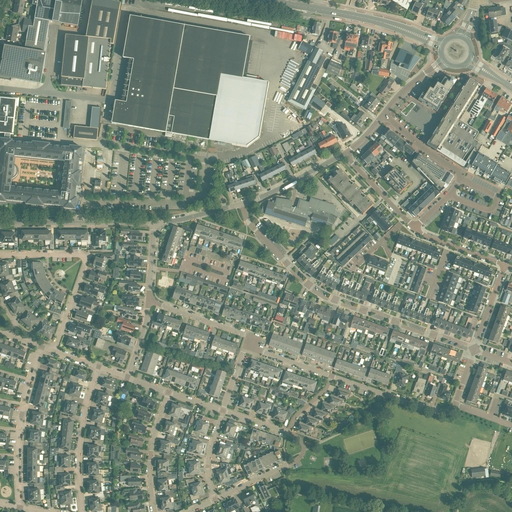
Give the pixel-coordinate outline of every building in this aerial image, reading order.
[(14,12),(23,14),(25,2),(16,0),(14,12)] [(82,0),(33,0),(32,5),(37,6),(34,21),(49,23),(49,21),(78,26),(82,0)] [(121,3),(103,0),(92,0),(86,35),(87,35),(114,39),(121,3)] [(416,2),(411,11),(418,14),(420,10),(421,9),(424,10),(427,4),(428,0),(424,0),(424,2),(422,1),(420,4),(416,2)] [(447,10),(446,11),(448,12),(441,20),(447,25),(457,13),(454,10),(457,6),(453,2),(451,4),(446,0),(445,0),(444,7),(447,10)] [(425,17),(430,19),(434,9),(431,8),(432,6),(427,4),(424,10),(427,11),(425,17)] [(434,9),(430,19),(436,21),(438,15),(439,15),(442,16),(443,10),(440,8),(439,8),(439,7),(438,5),(437,5),(436,4),(435,9),(434,9)] [(500,7),(488,8),(489,17),(501,16),(500,7)] [(244,79),(252,38),(131,16),(123,58),(129,59),(121,102),(116,101),(111,124),(248,147),(260,138),(270,83),(244,79)] [(19,18),(18,27),(18,31),(19,31),(20,32),(28,33),(32,34),(34,21),(27,20),(24,19),(19,18)] [(491,35),(497,34),(496,32),(497,32),(497,28),(500,28),(500,25),(496,25),(496,20),(488,21),(490,33),(491,33),(491,35)] [(0,78),(8,80),(9,79),(40,84),(45,53),(44,53),(49,23),(34,21),(32,34),(28,33),(26,44),(25,48),(25,49),(1,45),(0,51),(0,54),(0,78)] [(310,27),(309,33),(312,33),(312,34),(318,35),(319,33),(320,24),(313,23),(313,27),(310,27)] [(9,28),(6,41),(16,42),(17,31),(18,30),(18,31),(18,27),(15,26),(15,25),(11,26),(11,29),(9,28)] [(511,30),(505,28),(501,37),(508,40),(506,43),(510,45),(511,42),(511,40),(511,30)] [(329,32),(327,42),(333,43),(336,44),(337,38),(338,33),(337,33),(337,32),(335,32),(334,32),(333,32),(331,31),(330,32),(329,32)] [(114,39),(87,35),(86,37),(66,35),(62,72),(59,72),(58,79),(62,80),(61,85),(62,85),(70,86),(74,86),(74,87),(74,86),(106,90),(110,44),(113,45),(114,39)] [(345,42),(344,50),(349,51),(350,51),(352,36),(347,35),(345,42)] [(351,43),(350,51),(353,52),(354,48),(356,48),(357,44),(358,37),(352,36),(352,40),(351,43)] [(365,38),(362,38),(361,45),(367,46),(366,49),(370,50),(372,39),(365,38)] [(384,42),(383,41),(382,41),(381,41),(379,41),(379,43),(378,43),(377,51),(377,52),(383,53),(383,52),(383,50),(385,42),(384,42)] [(314,48),(302,42),(298,49),(310,55),(314,48)] [(383,53),(382,59),(385,60),(386,54),(390,54),(391,51),(391,50),(392,50),(392,48),(393,43),(392,43),(385,42),(383,50),(383,52),(383,53)] [(501,48),(496,57),(502,61),(506,55),(509,50),(507,49),(509,45),(504,43),(502,46),(501,47),(501,48)] [(323,52),(314,48),(287,102),(305,111),(313,94),(311,93),(312,91),(310,90),(321,67),(320,67),(325,58),(321,56),(323,52)] [(400,50),(395,61),(400,63),(398,67),(410,72),(420,59),(400,50)] [(369,51),(367,60),(366,60),(365,69),(366,69),(366,70),(371,71),(375,52),(369,51)] [(331,61),(326,71),(338,76),(342,66),(331,61)] [(422,93),(418,100),(422,103),(426,106),(428,107),(433,110),(437,112),(441,105),(442,103),(446,97),(453,85),(453,86),(456,81),(452,78),(450,81),(445,78),(443,80),(441,83),(440,85),(437,83),(436,85),(434,88),(433,90),(430,88),(429,89),(426,94),(426,95),(425,95),(422,93)] [(463,168),(468,171),(483,145),(474,139),(479,132),(460,120),(482,85),(471,78),(468,79),(443,119),(440,123),(437,128),(432,135),(432,136),(429,141),(426,145),(436,151),(437,151),(463,167),(463,168)] [(378,91),(384,96),(390,87),(389,86),(391,83),(385,79),(382,83),(383,84),(378,91)] [(318,97),(322,90),(319,88),(314,95),(318,97)] [(469,112),(470,112),(476,116),(485,103),(492,91),(486,88),(481,95),(478,100),(476,100),(469,112)] [(497,95),(492,91),(485,103),(489,105),(488,107),(489,108),(497,95)] [(371,93),(368,97),(370,98),(368,101),(375,107),(379,102),(374,99),(376,96),(371,93)] [(0,133),(5,134),(4,137),(4,140),(10,140),(10,137),(11,134),(13,135),(13,134),(12,134),(14,120),(16,120),(17,113),(15,113),(15,105),(18,106),(19,98),(0,96),(0,103),(0,104),(0,133)] [(497,105),(494,110),(498,112),(499,111),(498,110),(503,102),(503,103),(505,100),(504,99),(504,98),(501,96),(501,97),(496,104),(497,105)] [(315,97),(310,103),(320,111),(325,105),(315,97)] [(371,112),(375,107),(368,101),(366,100),(362,105),(371,112)] [(498,110),(499,111),(504,113),(505,111),(506,112),(511,103),(505,100),(503,103),(503,102),(498,110)] [(356,112),(357,112),(358,113),(356,116),(363,122),(367,117),(358,110),(356,112)] [(342,112),(340,115),(348,121),(350,119),(359,127),(359,126),(360,127),(362,125),(361,124),(363,122),(356,116),(354,114),(350,119),(342,112)] [(506,119),(495,138),(495,139),(508,146),(509,144),(511,140),(511,138),(511,116),(509,115),(506,119)] [(506,119),(501,116),(491,135),(495,138),(506,119)] [(487,120),(482,130),(487,133),(492,123),(487,120)] [(330,123),(328,125),(334,130),(336,133),(338,132),(343,139),(346,138),(347,137),(350,135),(345,125),(341,127),(339,128),(337,125),(337,124),(333,126),(330,123)] [(97,141),(98,129),(75,127),(74,139),(97,141)] [(307,133),(310,137),(314,135),(310,127),(306,129),(307,133)] [(307,133),(306,129),(305,128),(304,129),(301,130),(297,133),(299,136),(300,137),(307,133)] [(386,139),(392,132),(387,128),(381,135),(386,139)] [(321,132),(323,136),(329,146),(332,145),(332,144),(337,142),(334,135),(330,138),(327,133),(326,134),(324,131),(321,132)] [(323,136),(321,132),(319,133),(323,141),(318,144),(321,150),(326,147),(327,148),(329,146),(323,136)] [(386,139),(384,141),(388,144),(390,142),(396,135),(392,132),(386,139)] [(390,142),(394,146),(400,139),(396,135),(390,142)] [(43,207),(43,205),(64,207),(63,209),(75,210),(76,198),(75,198),(75,194),(76,187),(78,187),(79,172),(77,171),(79,160),(81,160),(82,148),(70,147),(70,149),(66,149),(50,147),(50,145),(33,143),(32,145),(12,143),(12,141),(10,140),(4,140),(0,139),(0,142),(0,151),(1,151),(0,160),(0,202),(5,203),(6,201),(26,203),(26,205),(43,207)] [(400,139),(394,146),(398,149),(404,142),(400,139)] [(405,150),(408,146),(404,142),(398,149),(402,153),(405,150)] [(309,146),(305,148),(307,151),(310,157),(316,153),(313,148),(311,143),(308,144),(309,146)] [(373,147),(379,153),(383,149),(382,148),(380,146),(377,144),(377,143),(373,147)] [(288,145),(283,147),(286,153),(289,151),(293,159),(289,161),(292,166),(298,163),(295,157),(291,150),(288,145)] [(408,146),(405,150),(411,156),(415,152),(408,146)] [(274,147),(269,149),(272,157),(278,154),(277,154),(274,147)] [(369,150),(375,157),(379,153),(373,147),(369,150)] [(305,148),(299,151),(301,154),(304,160),(310,157),(307,151),(305,148)] [(369,150),(365,154),(371,161),(375,157),(369,150)] [(478,153),(471,167),(484,174),(486,176),(487,176),(490,177),(491,175),(496,166),(497,165),(497,164),(489,159),(489,158),(484,156),(478,153)] [(304,160),(301,154),(295,157),(298,163),(304,160)] [(367,165),(371,161),(365,154),(361,158),(363,160),(362,161),(364,163),(365,163),(367,165)] [(437,190),(440,193),(448,186),(454,177),(446,172),(442,169),(436,166),(436,165),(427,160),(421,156),(417,154),(412,163),(435,187),(435,188),(437,190)] [(256,155),(248,159),(253,168),(261,164),(256,155)] [(247,169),(251,167),(247,159),(241,162),(243,167),(245,166),(247,169)] [(281,165),(277,166),(280,172),(286,169),(284,163),(281,159),(278,160),(281,165)] [(262,165),(259,166),(263,174),(259,176),(262,181),(268,178),(265,172),(262,165)] [(274,175),(280,172),(277,166),(271,169),(274,175)] [(496,166),(490,177),(494,180),(494,179),(502,183),(505,185),(511,174),(508,172),(496,166)] [(383,177),(384,177),(386,180),(386,179),(389,182),(389,183),(392,186),(394,184),(395,185),(393,187),(399,194),(410,184),(406,180),(404,181),(402,179),(406,176),(402,172),(399,175),(396,173),(398,172),(394,168),(383,177)] [(269,171),(265,172),(268,178),(274,175),(271,169),(269,171)] [(332,185),(337,191),(338,191),(339,193),(342,197),(343,196),(345,198),(344,199),(352,206),(355,203),(359,208),(358,209),(360,211),(359,212),(363,215),(373,205),(370,201),(369,202),(368,201),(369,200),(365,196),(365,197),(363,195),(361,197),(360,195),(362,193),(358,189),(358,190),(356,188),(357,188),(353,184),(351,182),(349,184),(347,182),(349,180),(344,174),(343,174),(342,173),(343,173),(339,169),(335,173),(336,173),(331,177),(327,181),(331,184),(332,185)] [(226,175),(227,179),(228,178),(231,185),(228,186),(230,193),(236,190),(234,184),(232,176),(231,174),(226,175)] [(246,177),(247,180),(249,186),(250,187),(253,186),(252,185),(255,184),(255,183),(257,182),(255,177),(253,178),(253,175),(246,177)] [(247,180),(241,182),(243,188),(249,186),(247,180)] [(241,182),(234,184),(236,190),(243,188),(241,182)] [(435,198),(439,194),(432,187),(428,191),(435,198)] [(431,202),(435,198),(428,191),(424,194),(431,202)] [(420,198),(427,205),(431,202),(424,194),(420,198)] [(420,198),(417,202),(424,209),(427,205),(420,198)] [(268,202),(266,208),(262,207),(260,212),(264,213),(264,214),(305,227),(306,224),(310,225),(311,221),(325,226),(326,222),(333,226),(340,213),(334,210),(335,207),(328,205),(329,203),(325,202),(324,204),(311,199),(310,199),(309,204),(300,201),(297,208),(294,207),(293,210),(290,209),(291,201),(290,201),(277,199),(276,199),(275,202),(272,201),(271,203),(268,202)] [(424,209),(417,202),(412,206),(419,213),(424,209)] [(416,216),(419,213),(412,206),(409,209),(408,209),(409,210),(408,211),(411,213),(415,217),(416,217),(416,216)] [(450,208),(448,214),(457,218),(457,217),(459,218),(465,220),(466,217),(460,215),(461,212),(459,212),(450,208)] [(377,210),(369,218),(373,222),(374,220),(381,214),(377,210)] [(374,220),(373,222),(376,226),(377,225),(378,224),(385,218),(381,213),(381,214),(374,220)] [(448,214),(446,220),(455,223),(457,224),(459,218),(457,217),(457,218),(448,214)] [(431,216),(429,222),(440,226),(442,221),(431,216)] [(378,224),(377,225),(381,229),(382,228),(389,222),(385,218),(378,224)] [(444,224),(444,225),(453,228),(455,223),(446,220),(444,224)] [(389,222),(382,228),(386,232),(392,226),(389,222)] [(444,224),(442,230),(445,231),(445,232),(448,233),(448,232),(451,234),(453,228),(444,225),(444,224)] [(197,225),(194,234),(200,236),(203,227),(197,225)] [(185,231),(191,233),(192,230),(182,226),(181,229),(173,227),(171,233),(180,236),(183,237),(184,234),(181,233),(182,230),(185,231)] [(203,227),(200,236),(199,239),(205,241),(209,229),(203,227)] [(214,231),(209,229),(205,241),(210,243),(214,231)] [(466,229),(463,238),(468,240),(472,231),(466,229)] [(18,245),(19,245),(22,245),(22,241),(27,241),(27,232),(26,232),(26,231),(22,231),(22,232),(21,232),(21,238),(18,238),(18,245)] [(53,250),(53,238),(50,238),(50,232),(50,231),(45,231),(45,232),(44,232),(44,241),(44,243),(50,243),(50,250),(53,250)] [(55,245),(58,245),(58,242),(64,242),(64,241),(64,232),(63,232),(63,231),(59,231),(59,232),(58,232),(58,238),(55,238),(55,245)] [(82,232),(81,232),(81,242),(87,242),(87,245),(90,245),(90,238),(87,238),(87,232),(86,232),(86,231),(82,231),(82,232)] [(214,231),(210,243),(213,243),(214,240),(217,241),(220,233),(214,231)] [(468,240),(473,242),(477,233),(472,231),(468,240)] [(93,237),(93,247),(98,247),(98,241),(99,241),(99,242),(105,242),(105,237),(104,237),(104,232),(96,232),(96,237),(93,237)] [(364,232),(360,236),(367,244),(372,239),(364,232)] [(17,248),(17,240),(14,240),(14,234),(13,234),(13,233),(9,233),(9,234),(8,234),(8,244),(14,244),(14,248),(17,248)] [(171,233),(169,238),(178,241),(180,236),(171,233)] [(217,241),(216,244),(219,245),(220,242),(223,243),(226,235),(220,233),(217,241)] [(477,233),(473,242),(478,244),(482,235),(477,233)] [(223,243),(222,246),(225,247),(226,244),(229,245),(231,237),(226,235),(223,243)] [(482,235),(478,244),(483,245),(487,237),(486,237),(482,235)] [(483,245),(483,246),(486,247),(486,246),(489,247),(493,237),(487,235),(486,237),(487,237),(483,245)] [(360,236),(355,240),(362,248),(363,248),(367,244),(360,236)] [(399,236),(396,244),(402,246),(405,238),(399,236)] [(229,245),(227,248),(233,250),(237,238),(231,237),(229,245)] [(166,243),(176,247),(179,248),(181,242),(178,241),(169,238),(168,241),(167,240),(166,243)] [(243,240),(237,238),(233,250),(236,251),(237,248),(240,249),(243,240)] [(405,238),(402,246),(407,248),(410,240),(405,238)] [(410,240),(407,248),(412,250),(415,242),(415,241),(410,239),(410,240)] [(355,240),(350,245),(358,253),(362,248),(355,240)] [(494,240),(491,248),(496,250),(499,242),(494,240)] [(415,242),(412,250),(417,252),(420,243),(415,242)] [(127,243),(126,243),(122,243),(121,248),(130,248),(129,253),(140,254),(140,253),(141,252),(141,250),(140,249),(140,248),(136,247),(137,244),(134,244),(127,243)] [(165,249),(174,253),(176,247),(166,243),(166,244),(167,244),(165,249)] [(420,243),(417,252),(422,253),(425,245),(420,243)] [(504,244),(502,252),(506,254),(507,254),(510,246),(504,244)] [(296,261),(302,266),(308,259),(317,251),(311,245),(308,248),(309,249),(303,254),(296,261)] [(350,245),(345,249),(353,257),(358,253),(350,245)] [(425,245),(422,253),(428,255),(430,247),(425,245)] [(430,247),(428,255),(432,257),(433,257),(436,249),(435,249),(430,247)] [(163,255),(172,258),(174,253),(165,249),(163,255)] [(345,249),(341,254),(348,262),(348,261),(349,261),(353,257),(345,249)] [(432,257),(431,258),(437,261),(441,251),(435,249),(436,249),(433,257),(432,257)] [(341,254),(336,258),(343,266),(348,262),(341,254)] [(104,259),(111,259),(114,259),(114,255),(102,255),(102,258),(101,258),(101,260),(95,258),(95,261),(94,260),(93,260),(92,261),(92,262),(92,263),(93,263),(94,263),(93,266),(103,269),(106,262),(103,261),(104,259)] [(163,255),(161,261),(165,262),(164,265),(167,266),(167,265),(168,264),(170,264),(171,265),(173,259),(172,258),(163,255)] [(141,260),(136,260),(134,260),(134,257),(131,256),(126,256),(126,259),(129,260),(129,266),(141,267),(141,260)] [(373,268),(377,258),(370,256),(367,266),(373,268)] [(453,265),(453,266),(459,268),(459,267),(458,267),(461,259),(462,259),(456,256),(453,265)] [(377,258),(373,268),(379,270),(383,260),(382,260),(377,258)] [(313,264),(308,259),(302,266),(306,271),(311,266),(313,264)] [(461,259),(458,267),(459,267),(464,269),(467,261),(462,259),(461,259)] [(383,260),(379,270),(385,273),(389,263),(383,260)] [(238,272),(242,274),(243,272),(242,272),(246,263),(240,261),(237,270),(236,270),(236,272),(238,273),(238,272)] [(467,261),(464,269),(469,271),(472,262),(467,261)] [(0,271),(8,271),(12,270),(12,269),(8,270),(7,265),(9,265),(9,262),(3,262),(3,265),(0,265),(0,271)] [(29,264),(31,264),(31,271),(30,271),(43,269),(42,264),(38,264),(38,262),(31,262),(31,264),(29,264)] [(472,262),(469,271),(474,272),(477,264),(472,262)] [(251,265),(246,263),(242,272),(243,272),(248,274),(251,265)] [(313,268),(315,266),(313,264),(311,266),(306,271),(311,276),(316,271),(313,268)] [(477,264),(474,272),(479,274),(482,266),(477,264)] [(257,267),(251,265),(248,274),(249,274),(247,279),(250,280),(251,277),(253,278),(257,267)] [(416,266),(413,272),(424,276),(426,269),(416,266)] [(482,266),(479,274),(484,276),(485,276),(488,268),(487,268),(482,266)] [(263,269),(257,267),(253,278),(259,280),(259,278),(263,269)] [(316,279),(322,283),(325,277),(321,275),(325,269),(323,267),(316,279)] [(484,276),(483,278),(489,280),(493,270),(487,268),(488,268),(485,276),(484,276)] [(43,269),(30,271),(31,271),(33,278),(31,278),(44,274),(43,269)] [(140,273),(136,273),(135,273),(135,270),(126,269),(126,272),(127,272),(127,275),(130,275),(130,279),(140,280),(140,273)] [(263,269),(259,278),(260,278),(258,282),(262,283),(263,279),(265,280),(268,271),(263,269)] [(13,275),(12,270),(8,271),(0,271),(0,277),(0,278),(0,277),(4,277),(5,280),(13,278),(13,275)] [(105,280),(107,274),(99,271),(97,275),(91,272),(90,273),(89,273),(89,275),(89,276),(88,279),(98,283),(99,278),(105,280)] [(268,271),(265,280),(271,282),(274,273),(268,271)] [(327,274),(325,277),(322,283),(327,286),(331,281),(328,279),(331,272),(329,271),(327,274)] [(413,272),(411,278),(421,282),(424,276),(413,272)] [(274,273),(271,282),(277,284),(280,275),(274,273)] [(449,273),(447,279),(457,283),(459,277),(449,273)] [(34,285),(46,279),(44,274),(31,278),(33,278),(34,280),(36,279),(38,283),(34,285)] [(285,277),(280,275),(277,284),(276,286),(278,287),(279,285),(282,286),(285,277)] [(333,276),(331,281),(327,286),(333,290),(335,287),(337,284),(334,283),(337,278),(333,276)] [(2,285),(0,285),(0,286),(1,290),(2,290),(2,291),(13,287),(14,287),(12,282),(13,281),(13,278),(5,280),(6,284),(2,285)] [(411,278),(409,284),(419,288),(419,287),(422,282),(421,282),(411,278)] [(38,291),(48,284),(46,279),(34,285),(35,284),(36,286),(39,285),(41,288),(38,291)] [(339,292),(345,295),(348,288),(344,287),(347,280),(344,279),(341,286),(339,292)] [(445,284),(444,285),(455,289),(457,283),(447,279),(445,284)] [(237,289),(238,285),(239,283),(233,281),(230,287),(237,289)] [(139,286),(136,286),(136,283),(129,283),(128,292),(139,293),(139,286)] [(509,291),(508,294),(505,293),(503,300),(502,302),(507,304),(508,302),(509,299),(511,292),(511,284),(509,283),(506,290),(509,291)] [(42,296),(52,288),(48,284),(38,291),(39,290),(43,295),(42,296)] [(103,293),(105,288),(93,284),(92,287),(86,285),(85,287),(85,288),(84,289),(84,290),(84,291),(84,293),(88,294),(89,295),(90,295),(91,295),(96,297),(98,291),(103,293)] [(409,284),(407,290),(417,294),(419,288),(409,284)] [(444,284),(442,290),(443,290),(442,290),(453,294),(455,289),(444,285),(445,284),(444,284)] [(478,285),(476,291),(484,293),(486,288),(478,285)] [(348,288),(345,295),(352,297),(354,290),(351,289),(351,287),(349,286),(348,288)] [(12,298),(19,294),(17,292),(15,293),(13,287),(2,291),(3,293),(2,293),(4,298),(6,297),(6,296),(10,295),(12,298)] [(48,301),(55,291),(52,288),(42,296),(42,297),(43,296),(48,300),(47,301),(48,301)] [(173,289),(170,297),(172,298),(175,299),(175,298),(178,299),(181,292),(182,290),(176,288),(175,289),(173,289)] [(354,290),(352,297),(358,299),(360,293),(357,292),(358,289),(355,288),(354,291),(354,290)] [(365,302),(367,295),(368,291),(362,288),(361,293),(360,293),(358,299),(365,302)] [(183,302),(187,291),(182,290),(181,292),(178,299),(178,301),(180,301),(181,300),(184,301),(183,302)] [(442,290),(440,296),(451,300),(451,299),(453,294),(442,290)] [(55,291),(48,301),(48,300),(54,304),(53,305),(60,294),(55,291)] [(189,304),(192,295),(193,293),(187,291),(183,302),(186,303),(186,304),(189,306),(189,304)] [(476,291),(474,296),(482,299),(484,293),(476,291)] [(10,303),(8,305),(11,309),(12,310),(20,304),(21,303),(18,298),(20,297),(19,294),(12,298),(13,301),(10,304),(10,303)] [(60,294),(53,305),(54,305),(54,304),(56,305),(58,303),(61,304),(60,308),(62,304),(64,305),(65,301),(63,300),(65,296),(60,294)] [(288,306),(291,297),(285,294),(282,304),(288,306)] [(138,299),(136,299),(133,299),(133,296),(122,295),(121,300),(127,301),(127,305),(138,306),(138,299)] [(195,306),(198,297),(192,295),(189,304),(192,305),(192,304),(195,305),(195,306)] [(200,309),(201,308),(205,297),(199,295),(198,297),(195,306),(197,307),(197,308),(200,309)] [(370,304),(377,306),(379,300),(375,298),(376,296),(374,295),(373,297),(370,304)] [(440,296),(438,302),(450,306),(452,300),(451,299),(451,300),(440,296)] [(474,296),(472,301),(480,304),(480,303),(482,299),(474,296)] [(95,306),(97,300),(86,297),(85,300),(82,299),(81,300),(80,301),(79,303),(80,304),(79,306),(90,310),(92,305),(95,306)] [(205,297),(201,308),(203,309),(204,308),(207,309),(206,310),(209,301),(210,299),(205,297)] [(294,318),(298,308),(300,302),(297,301),(297,299),(291,297),(288,306),(289,306),(288,306),(294,308),(291,316),(292,316),(291,318),(294,318)] [(379,300),(377,306),(383,308),(385,302),(382,301),(383,298),(380,297),(379,300)] [(392,304),(389,310),(396,313),(398,306),(394,305),(397,298),(394,297),(392,304)] [(210,299),(209,301),(206,310),(209,311),(209,310),(212,311),(216,301),(210,299)] [(383,308),(389,310),(392,304),(388,303),(389,300),(387,300),(386,302),(385,302),(383,308)] [(217,315),(220,308),(221,308),(222,304),(216,301),(212,311),(212,312),(214,313),(214,314),(217,315)] [(294,318),(292,322),(298,324),(300,317),(298,317),(299,314),(298,314),(299,312),(304,314),(308,303),(302,301),(299,308),(298,308),(294,318)] [(472,301),(470,306),(478,309),(479,309),(481,304),(480,303),(480,304),(472,301)] [(23,313),(28,308),(27,306),(24,308),(21,303),(20,304),(12,310),(13,311),(12,311),(15,315),(17,314),(17,313),(20,311),(23,313)] [(314,305),(308,303),(304,314),(305,314),(303,317),(307,319),(310,313),(311,314),(314,305)] [(406,304),(402,315),(408,317),(411,311),(407,310),(409,305),(406,304)] [(411,311),(408,317),(415,319),(417,313),(413,312),(416,305),(414,304),(411,311)] [(232,305),(230,309),(227,317),(230,318),(230,317),(233,318),(233,319),(236,311),(237,307),(232,305)] [(501,306),(500,309),(501,310),(500,313),(507,315),(509,310),(510,308),(503,305),(502,307),(501,306)] [(417,313),(415,319),(421,322),(423,315),(420,314),(422,307),(420,306),(417,313)] [(470,306),(468,311),(477,314),(478,309),(470,306)] [(137,316),(137,313),(133,313),(134,309),(126,308),(118,307),(117,312),(122,313),(122,316),(122,317),(124,317),(124,318),(136,320),(136,319),(137,319),(137,317),(137,316)] [(223,311),(222,315),(224,316),(225,315),(228,316),(227,317),(230,309),(225,307),(223,311)] [(317,314),(317,316),(320,317),(319,319),(321,319),(325,309),(319,307),(317,314)] [(28,308),(23,313),(25,316),(23,319),(22,319),(20,321),(24,324),(25,324),(26,325),(33,316),(29,312),(30,310),(28,308)] [(331,311),(325,309),(321,319),(327,322),(331,311)] [(242,313),(239,321),(241,322),(242,321),(245,322),(244,323),(245,323),(248,312),(243,310),(242,313)] [(90,322),(93,314),(87,312),(86,314),(77,311),(74,319),(86,323),(86,321),(90,322)] [(239,321),(242,313),(236,311),(233,319),(236,320),(236,319),(239,320),(239,321)] [(248,312),(245,323),(247,324),(247,323),(250,324),(250,325),(253,316),(254,314),(248,312)] [(507,315),(498,312),(498,315),(499,315),(498,318),(496,318),(505,321),(507,315)] [(253,316),(250,325),(256,327),(259,318),(260,315),(254,313),(254,314),(253,316)] [(332,325),(338,327),(340,322),(342,315),(336,313),(332,325)] [(424,316),(423,315),(421,322),(428,324),(430,318),(426,316),(427,314),(425,313),(424,316)] [(153,319),(151,325),(160,328),(164,317),(164,318),(164,316),(161,315),(161,317),(158,316),(158,314),(156,320),(153,319)] [(348,317),(342,315),(340,322),(338,327),(340,328),(342,323),(346,324),(348,317)] [(37,326),(41,319),(39,318),(37,320),(33,316),(26,325),(27,325),(26,326),(30,329),(32,327),(34,324),(37,326)] [(439,329),(439,328),(442,321),(443,317),(440,316),(439,320),(436,319),(434,326),(437,327),(436,328),(439,329)] [(164,317),(160,328),(166,329),(167,327),(169,319),(170,318),(167,317),(167,319),(164,318),(164,317)] [(265,320),(266,318),(263,317),(262,320),(259,318),(256,327),(258,328),(259,327),(262,328),(261,329),(262,329),(265,320)] [(351,325),(350,328),(356,330),(356,329),(357,327),(359,319),(354,317),(351,325)] [(121,330),(132,334),(135,327),(128,325),(129,322),(118,318),(117,323),(123,325),(121,330)] [(505,321),(496,318),(496,320),(497,321),(496,324),(494,323),(503,327),(505,321)] [(42,335),(43,336),(47,326),(49,323),(44,321),(41,319),(37,326),(40,328),(39,331),(38,331),(37,333),(42,336),(42,335)] [(172,320),(169,319),(167,327),(172,329),(175,320),(173,319),(172,320)] [(365,321),(359,319),(357,327),(356,329),(362,331),(363,329),(362,329),(365,321)] [(179,330),(178,330),(181,322),(178,321),(178,322),(175,321),(175,320),(172,329),(171,332),(178,334),(179,330)] [(265,320),(262,329),(264,330),(267,331),(270,322),(265,320)] [(368,331),(371,323),(365,321),(362,329),(363,329),(362,331),(361,335),(364,336),(366,330),(368,331)] [(447,323),(442,321),(439,328),(442,329),(442,330),(445,331),(445,330),(447,323)] [(77,323),(76,326),(72,325),(72,327),(71,327),(70,330),(71,331),(70,332),(80,336),(81,332),(89,334),(91,328),(77,323)] [(371,323),(368,331),(369,331),(368,334),(374,336),(374,333),(377,325),(371,323)] [(450,333),(450,332),(453,325),(447,323),(445,330),(448,331),(448,332),(450,333)] [(468,330),(464,329),(462,336),(465,337),(464,338),(467,339),(467,338),(468,337),(471,338),(473,332),(470,331),(472,324),(470,323),(468,330)] [(492,329),(501,332),(503,327),(494,323),(493,326),(495,326),(494,329),(492,329)] [(186,326),(182,337),(188,339),(192,328),(190,327),(190,326),(186,325),(186,326)] [(374,333),(380,335),(383,328),(377,325),(374,333)] [(456,334),(459,327),(453,325),(450,332),(454,333),(453,334),(456,335),(456,334)] [(52,329),(47,326),(43,336),(44,336),(44,337),(49,339),(50,336),(49,336),(51,332),(54,333),(56,328),(53,327),(52,329)] [(192,328),(188,339),(193,341),(194,338),(195,338),(198,330),(195,329),(196,328),(192,327),(192,328)] [(461,337),(462,336),(464,329),(459,327),(456,334),(459,335),(459,336),(461,337)] [(383,328),(380,335),(380,337),(382,338),(383,336),(386,337),(389,330),(383,328)] [(198,330),(195,338),(200,340),(203,332),(201,331),(201,330),(198,329),(198,330)] [(490,335),(499,338),(501,332),(492,329),(491,332),(493,332),(492,335),(490,335)] [(96,331),(93,337),(98,338),(100,339),(102,333),(96,331)] [(209,334),(207,333),(207,332),(204,331),(203,332),(200,340),(206,342),(209,334)] [(390,339),(396,341),(398,333),(398,332),(395,331),(395,332),(393,331),(390,339)] [(117,342),(128,346),(129,344),(130,344),(130,342),(130,341),(130,340),(124,338),(125,335),(117,332),(115,337),(118,338),(117,342)] [(395,344),(400,346),(404,335),(398,333),(396,341),(395,344)] [(274,347),(278,336),(273,334),(269,345),(274,347)] [(410,337),(404,335),(400,346),(406,348),(410,337)] [(487,340),(497,344),(499,338),(490,335),(489,337),(487,340)] [(279,349),(282,337),(278,336),(274,347),(279,349)] [(214,337),(211,346),(217,348),(220,339),(218,339),(218,338),(214,337)] [(283,350),(287,339),(282,337),(279,349),(283,350)] [(410,337),(406,348),(412,350),(413,347),(416,339),(410,337)] [(67,344),(67,345),(71,347),(71,348),(72,348),(73,349),(74,348),(78,349),(80,343),(84,345),(89,346),(90,342),(78,338),(77,341),(69,339),(68,340),(67,341),(67,342),(67,343),(67,344)] [(102,349),(105,341),(100,339),(98,338),(95,347),(102,349)] [(342,344),(341,345),(344,346),(350,347),(351,345),(345,343),(347,339),(344,338),(343,339),(342,344)] [(220,339),(217,348),(216,351),(222,353),(223,350),(226,341),(223,340),(223,342),(220,341),(220,339)] [(283,350),(288,352),(292,341),(287,339),(283,350)] [(416,339),(413,347),(419,349),(422,341),(416,339)] [(226,341),(223,350),(229,352),(231,343),(229,342),(229,344),(226,343),(226,341)] [(293,354),(297,342),(292,341),(288,352),(293,354)] [(422,341),(419,349),(417,356),(420,357),(421,354),(424,355),(425,351),(428,344),(422,341)] [(8,343),(5,342),(4,346),(1,354),(6,356),(9,348),(6,347),(8,343)] [(302,344),(297,342),(293,354),(298,355),(302,344)] [(231,343),(229,352),(234,354),(234,355),(237,356),(239,349),(236,348),(237,345),(235,344),(234,345),(231,344),(232,343),(231,343)] [(11,344),(9,348),(6,356),(6,358),(11,359),(12,358),(15,350),(12,349),(13,345),(11,344)] [(302,355),(307,357),(311,345),(306,344),(302,355)] [(307,357),(312,358),(316,347),(311,345),(307,357)] [(433,345),(430,353),(436,355),(439,347),(436,346),(436,347),(433,346),(433,345)] [(12,358),(17,360),(20,352),(17,351),(19,347),(16,346),(15,350),(12,358)] [(312,358),(317,360),(320,349),(316,347),(312,358)] [(439,347),(436,355),(441,357),(444,349),(442,348),(442,349),(439,348),(439,347)] [(23,352),(24,348),(21,348),(20,352),(17,360),(23,362),(22,364),(24,365),(26,361),(23,360),(26,354),(23,352)] [(126,352),(114,348),(113,352),(117,353),(115,357),(117,358),(116,362),(121,363),(123,359),(124,358),(125,356),(125,355),(126,352)] [(321,362),(325,350),(320,349),(317,360),(321,362)] [(447,359),(450,351),(448,350),(447,351),(444,350),(445,349),(444,349),(441,357),(447,359)] [(197,350),(196,353),(195,357),(201,359),(201,358),(203,352),(197,350)] [(326,363),(330,352),(325,350),(321,362),(326,363)] [(450,351),(447,359),(446,362),(449,363),(450,360),(453,361),(456,353),(453,352),(453,353),(450,352),(450,351)] [(159,356),(147,352),(146,357),(157,361),(159,356)] [(330,352),(326,363),(331,365),(335,354),(330,352)] [(458,363),(461,355),(459,354),(458,355),(455,354),(456,353),(453,361),(458,363)] [(157,361),(146,357),(144,362),(155,366),(157,361)] [(52,369),(51,372),(58,374),(59,371),(55,369),(57,364),(54,363),(55,360),(50,359),(49,361),(47,360),(47,361),(46,361),(45,365),(45,366),(52,369)] [(251,370),(254,372),(257,362),(251,361),(249,368),(247,367),(245,372),(249,374),(251,370)] [(155,366),(144,362),(142,367),(154,371),(155,366)] [(258,375),(259,373),(262,364),(257,362),(254,372),(253,373),(258,375)] [(479,366),(478,369),(479,369),(478,373),(485,375),(495,379),(495,377),(496,376),(489,373),(489,374),(486,373),(487,370),(485,369),(486,366),(481,364),(480,367),(479,366)] [(267,366),(263,375),(263,377),(267,379),(268,376),(271,367),(267,366)] [(407,380),(408,376),(404,375),(405,372),(401,371),(402,367),(397,366),(394,373),(398,374),(397,377),(398,377),(397,379),(398,379),(396,384),(400,386),(399,386),(403,388),(405,382),(404,382),(405,379),(407,380)] [(142,367),(141,372),(152,376),(154,371),(142,367)] [(165,370),(163,375),(165,376),(164,380),(169,381),(173,370),(169,368),(169,369),(168,368),(168,371),(165,370)] [(276,369),(273,378),(279,380),(282,371),(276,369)] [(75,371),(73,377),(71,376),(69,379),(76,382),(78,378),(84,381),(85,380),(87,376),(86,376),(86,375),(84,374),(85,372),(80,370),(79,372),(75,371)] [(169,381),(174,383),(178,372),(173,370),(169,381)] [(174,383),(179,385),(182,376),(183,373),(178,371),(178,372),(174,383)] [(506,371),(503,379),(503,380),(509,382),(511,373),(509,372),(509,373),(506,372),(506,371)] [(42,374),(41,378),(41,379),(50,381),(52,382),(54,376),(57,377),(58,374),(51,372),(50,375),(43,373),(43,374),(42,374)] [(287,385),(291,374),(286,372),(282,383),(287,385)] [(474,378),(483,381),(485,375),(478,373),(476,372),(476,375),(477,375),(476,378),(474,378)] [(296,376),(291,374),(287,385),(292,387),(293,385),(296,376)] [(184,386),(189,388),(193,376),(188,375),(187,377),(184,386)] [(194,390),(195,387),(197,387),(200,380),(197,379),(198,378),(193,376),(189,388),(194,390)] [(426,380),(418,377),(417,382),(416,382),(413,391),(422,394),(425,385),(424,385),(426,380)] [(472,383),(481,387),(483,381),(474,378),(474,380),(475,381),(474,384),(472,383)] [(50,381),(41,379),(40,384),(53,388),(53,387),(48,386),(50,381)] [(70,389),(80,393),(81,392),(83,388),(82,387),(75,385),(76,382),(69,379),(68,383),(71,384),(70,389)] [(102,381),(101,385),(102,386),(101,387),(108,389),(107,392),(114,395),(115,391),(117,385),(113,384),(111,383),(111,381),(106,379),(106,381),(103,381),(103,382),(102,381)] [(310,381),(306,379),(302,388),(303,388),(301,393),(302,393),(305,392),(306,389),(307,390),(310,381)] [(14,381),(11,380),(11,381),(8,390),(14,391),(13,393),(16,394),(17,390),(15,389),(16,383),(13,382),(14,381)] [(318,387),(315,386),(316,383),(310,381),(307,390),(313,392),(312,394),(315,394),(316,393),(318,387)] [(436,387),(430,385),(431,382),(428,381),(425,388),(428,389),(426,395),(428,396),(427,397),(431,398),(431,397),(433,397),(436,387)] [(437,388),(436,391),(439,392),(438,394),(441,395),(440,397),(441,398),(441,399),(445,400),(446,399),(447,400),(447,399),(449,399),(449,397),(448,396),(450,392),(445,391),(447,386),(439,383),(437,388)] [(470,389),(479,392),(481,387),(472,383),(471,386),(473,386),(472,389),(470,389)] [(53,388),(40,384),(38,390),(50,393),(51,389),(52,389),(53,388)] [(339,392),(337,397),(342,398),(342,399),(346,400),(349,391),(338,388),(337,391),(339,392)] [(65,394),(64,398),(71,400),(72,396),(79,398),(81,394),(80,394),(80,393),(70,389),(68,395),(65,394)] [(468,394),(468,395),(477,398),(479,392),(470,389),(469,392),(471,392),(470,395),(468,394)] [(37,395),(45,397),(49,398),(50,393),(38,390),(37,395)] [(114,395),(107,392),(106,395),(99,393),(98,393),(97,397),(98,397),(97,399),(107,401),(109,396),(113,397),(114,395)] [(240,407),(240,408),(243,409),(244,408),(245,408),(248,399),(242,397),(243,394),(240,393),(238,399),(241,400),(239,406),(240,407)] [(45,397),(37,395),(35,401),(44,403),(46,404),(46,403),(47,403),(49,398),(45,397)] [(331,399),(329,403),(329,404),(334,405),(334,406),(339,407),(342,399),(342,398),(337,397),(331,395),(330,398),(331,399)] [(466,400),(475,404),(477,398),(468,395),(467,397),(469,398),(468,401),(466,400)] [(248,399),(245,408),(246,409),(245,410),(249,411),(249,410),(250,410),(252,404),(255,405),(258,397),(255,396),(254,398),(252,397),(251,400),(248,399)] [(258,397),(255,405),(258,406),(256,412),(257,413),(260,415),(261,414),(262,414),(265,405),(259,403),(261,398),(258,397)] [(71,400),(64,398),(63,401),(66,402),(65,408),(66,408),(76,410),(76,409),(77,409),(78,405),(77,405),(77,404),(70,403),(71,400)] [(102,409),(109,411),(110,408),(108,408),(109,402),(107,401),(97,399),(97,400),(95,404),(96,404),(103,406),(102,409)] [(155,403),(144,399),(141,406),(153,410),(155,403)] [(40,411),(48,413),(48,410),(45,409),(46,404),(44,403),(35,401),(33,405),(34,406),(41,408),(40,411)] [(331,414),(334,406),(334,405),(329,404),(329,403),(323,401),(322,405),(323,405),(321,410),(321,411),(326,412),(331,414)] [(509,402),(506,401),(503,409),(506,410),(504,415),(504,416),(507,417),(508,416),(509,417),(511,408),(507,406),(509,402)] [(266,402),(265,405),(262,414),(263,415),(262,415),(266,417),(266,416),(267,416),(269,410),(272,411),(274,404),(266,402)] [(5,404),(5,406),(5,408),(3,417),(8,418),(8,419),(11,419),(11,420),(12,420),(13,410),(10,410),(11,409),(7,408),(8,404),(5,404)] [(170,409),(171,409),(170,410),(180,413),(182,408),(185,409),(186,406),(179,404),(178,407),(172,405),(172,406),(171,405),(170,409)] [(278,420),(279,420),(282,411),(283,407),(274,404),(272,411),(275,412),(273,418),(274,418),(274,419),(277,421),(278,420)] [(60,416),(67,418),(68,414),(75,416),(75,415),(75,416),(76,411),(76,410),(66,408),(65,414),(61,413),(60,416)] [(137,408),(135,413),(136,413),(139,414),(137,418),(148,422),(150,419),(151,416),(147,414),(148,411),(145,410),(137,408)] [(282,411),(279,420),(280,420),(279,421),(283,422),(284,422),(286,418),(288,419),(289,416),(294,411),(291,408),(288,411),(287,412),(282,411)] [(323,421),(326,412),(321,411),(321,410),(315,408),(314,412),(315,412),(314,417),(313,417),(318,419),(323,421)] [(109,411),(102,409),(101,412),(94,410),(94,411),(93,415),(93,416),(103,418),(104,419),(105,413),(108,414),(109,411)] [(169,411),(168,415),(169,415),(169,416),(175,418),(174,421),(182,423),(187,425),(188,423),(188,422),(178,418),(180,413),(170,410),(170,411),(169,411)] [(32,418),(32,419),(44,421),(44,415),(47,415),(48,413),(40,411),(40,414),(33,413),(33,414),(32,413),(31,418),(32,418)] [(195,417),(197,417),(196,420),(199,421),(197,427),(207,430),(207,429),(208,429),(209,425),(208,425),(209,424),(202,422),(204,417),(196,414),(195,417)] [(307,419),(306,424),(311,426),(310,426),(315,428),(318,419),(313,417),(314,417),(307,415),(306,419),(307,419)] [(67,418),(60,416),(59,420),(64,421),(64,426),(61,426),(72,428),(73,427),(74,423),(73,423),(73,422),(66,421),(67,418)] [(99,423),(98,426),(105,428),(106,425),(102,424),(103,418),(93,416),(93,417),(92,417),(91,421),(92,421),(92,422),(99,423)] [(38,426),(38,429),(45,430),(45,427),(43,427),(44,421),(32,419),(32,420),(31,420),(30,424),(31,424),(31,425),(38,426)] [(133,432),(136,432),(145,435),(147,428),(141,427),(142,424),(133,421),(131,426),(134,427),(134,428),(133,432)] [(165,423),(164,426),(165,427),(165,428),(174,431),(175,427),(179,429),(180,426),(186,428),(187,425),(182,423),(174,421),(173,424),(167,422),(166,423),(165,423)] [(298,425),(300,426),(298,431),(308,435),(310,426),(311,426),(306,424),(300,422),(298,425)] [(226,428),(225,429),(235,432),(237,427),(240,428),(241,425),(234,423),(233,426),(227,424),(227,425),(226,424),(225,428),(226,428)] [(90,429),(89,433),(90,433),(90,434),(101,436),(104,436),(105,430),(105,428),(98,426),(98,429),(91,428),(91,429),(90,429)] [(207,430),(197,427),(196,432),(192,431),(191,434),(198,436),(199,433),(205,435),(205,434),(206,435),(207,431),(207,430)] [(169,435),(168,439),(179,441),(178,441),(178,438),(172,436),(174,431),(165,428),(164,429),(164,428),(162,432),(163,432),(163,433),(169,435)] [(29,437),(41,438),(42,432),(44,433),(45,430),(38,429),(37,432),(30,431),(30,432),(29,431),(29,436),(30,436),(29,437)] [(238,433),(235,432),(225,429),(225,430),(224,430),(223,434),(224,434),(224,435),(230,437),(229,440),(237,442),(238,440),(237,438),(236,438),(238,433)] [(1,435),(0,444),(6,444),(5,445),(9,446),(10,438),(7,437),(7,435),(4,435),(4,434),(1,433),(1,435)] [(101,436),(90,434),(90,435),(89,435),(89,439),(89,440),(96,441),(96,444),(103,445),(103,442),(100,441),(101,436)] [(130,445),(136,446),(142,448),(143,441),(138,440),(139,437),(129,434),(129,439),(131,439),(130,445)] [(36,447),(43,447),(43,444),(40,444),(41,438),(29,437),(29,438),(28,442),(29,442),(29,443),(36,444),(36,447)] [(190,438),(189,441),(191,441),(190,442),(191,443),(192,443),(192,447),(201,449),(202,448),(203,444),(202,444),(203,443),(196,442),(197,439),(190,438)] [(179,441),(168,439),(167,442),(161,441),(161,442),(160,442),(159,446),(160,446),(160,447),(170,449),(171,443),(179,445),(179,441)] [(228,442),(227,444),(226,447),(220,445),(220,446),(219,446),(218,449),(219,450),(219,451),(228,454),(229,451),(231,451),(232,451),(233,449),(237,450),(238,446),(228,442)] [(56,449),(55,453),(63,453),(63,450),(70,451),(70,450),(71,446),(70,446),(70,445),(62,444),(59,443),(59,449),(56,449)] [(88,452),(98,453),(98,452),(101,452),(102,447),(103,447),(103,445),(96,444),(96,447),(88,446),(88,447),(88,451),(88,452)] [(28,450),(28,455),(28,456),(37,456),(40,456),(40,449),(43,450),(43,447),(36,447),(36,450),(28,450)] [(169,455),(170,449),(160,447),(160,448),(159,448),(158,452),(159,452),(159,453),(165,454),(165,458),(172,458),(172,455),(169,455)] [(201,449),(192,447),(190,453),(187,452),(186,455),(193,457),(194,454),(200,455),(200,454),(201,454),(202,450),(201,450),(201,449)] [(127,448),(126,454),(131,455),(130,459),(136,460),(140,460),(141,459),(142,458),(142,455),(141,454),(141,453),(138,453),(138,450),(136,450),(127,448)] [(274,449),(274,452),(279,461),(281,460),(282,460),(282,459),(283,459),(279,451),(279,449),(274,449)] [(228,454),(219,451),(218,452),(217,451),(216,455),(217,455),(217,456),(223,458),(222,461),(229,463),(230,460),(226,459),(228,454)] [(63,453),(55,453),(50,452),(50,453),(50,456),(58,456),(58,462),(60,462),(70,462),(70,461),(70,457),(63,456),(63,453)] [(98,453),(88,452),(88,453),(87,453),(87,457),(88,457),(88,458),(95,459),(95,461),(102,462),(102,459),(98,458),(98,453)] [(278,462),(279,461),(274,452),(270,453),(275,463),(277,462),(278,462)] [(270,454),(266,455),(271,465),(273,464),(274,464),(275,463),(270,453),(270,454)] [(263,457),(267,466),(269,465),(271,466),(271,465),(266,455),(266,456),(263,457)] [(2,462),(2,458),(0,457),(0,470),(5,471),(5,473),(9,473),(9,467),(8,467),(8,462),(2,462)] [(259,459),(264,468),(266,467),(267,468),(267,466),(263,457),(262,457),(263,458),(259,459)] [(158,467),(168,467),(168,461),(172,462),(172,458),(165,458),(165,461),(158,461),(158,462),(157,462),(157,466),(158,466),(158,467)] [(192,459),(186,460),(186,463),(187,463),(188,469),(189,469),(199,468),(199,467),(200,467),(200,463),(199,463),(199,462),(193,463),(192,459)] [(264,468),(259,459),(259,460),(255,460),(260,470),(262,469),(263,470),(264,468)] [(255,462),(251,462),(256,472),(258,471),(259,472),(260,470),(255,460),(255,462)] [(102,462),(95,461),(95,464),(88,464),(88,465),(87,465),(87,469),(88,469),(88,470),(99,470),(99,464),(102,464),(102,462)] [(55,468),(55,472),(62,472),(62,468),(69,468),(70,468),(70,464),(70,462),(60,462),(59,468),(55,468)] [(136,466),(136,463),(127,463),(127,462),(125,462),(125,464),(127,464),(127,469),(131,469),(131,472),(140,473),(140,466),(136,466)] [(256,472),(251,462),(251,463),(247,464),(252,474),(254,473),(255,473),(256,472)] [(217,474),(216,474),(218,478),(218,477),(219,478),(228,475),(231,474),(229,466),(228,464),(221,464),(222,468),(223,471),(217,473),(217,474)] [(252,475),(252,474),(247,464),(247,465),(244,466),(246,470),(248,476),(250,475),(252,475)] [(157,468),(157,472),(158,472),(158,473),(164,473),(164,477),(177,476),(177,473),(168,473),(168,467),(158,467),(158,468),(157,468)] [(199,468),(189,469),(190,474),(186,475),(186,478),(193,478),(193,474),(199,474),(199,473),(200,473),(200,469),(199,469),(199,468)] [(472,477),(485,476),(484,468),(480,468),(480,469),(471,470),(471,469),(472,477)] [(95,479),(102,479),(102,476),(99,476),(99,470),(88,470),(88,471),(87,471),(87,476),(88,476),(95,476),(95,479)] [(62,472),(55,472),(55,475),(58,475),(59,481),(70,481),(70,479),(70,475),(62,475),(62,472)] [(220,483),(220,484),(224,483),(225,485),(227,484),(228,487),(237,482),(236,478),(230,480),(228,475),(219,478),(219,479),(218,480),(219,483),(220,483)] [(158,482),(158,486),(159,486),(159,487),(169,486),(168,480),(177,479),(177,476),(164,477),(165,480),(158,481),(158,482)] [(140,479),(136,480),(131,480),(131,477),(120,477),(121,483),(129,483),(129,487),(141,486),(140,479)] [(37,478),(28,478),(28,479),(28,483),(28,484),(35,484),(36,487),(43,487),(43,484),(40,484),(40,478),(37,478)] [(102,479),(95,479),(95,482),(88,483),(87,483),(88,487),(89,488),(100,487),(99,487),(101,487),(101,483),(103,483),(102,482),(102,479)] [(191,486),(193,491),(202,489),(202,488),(203,487),(202,484),(201,484),(200,483),(194,485),(193,480),(186,480),(188,487),(191,486)] [(56,491),(63,490),(63,487),(70,486),(71,486),(71,482),(70,482),(70,481),(59,481),(59,487),(56,487),(56,491)] [(170,491),(169,486),(159,487),(159,488),(158,488),(159,492),(160,492),(160,493),(166,492),(166,495),(173,494),(173,491),(170,491)] [(260,498),(258,493),(258,494),(263,504),(268,502),(267,500),(277,495),(276,494),(277,494),(274,488),(278,486),(268,491),(265,486),(259,488),(263,497),(260,498)] [(29,497),(41,496),(40,490),(43,490),(43,487),(36,487),(36,490),(29,491),(28,491),(29,496),(29,497)] [(89,490),(88,490),(88,494),(89,494),(96,494),(97,497),(104,496),(104,495),(106,495),(106,492),(106,491),(102,492),(101,487),(99,487),(100,487),(89,488),(89,490)] [(202,490),(202,489),(193,491),(194,495),(190,496),(192,501),(198,499),(198,496),(204,494),(204,493),(203,489),(202,490)] [(63,490),(56,491),(56,494),(60,494),(60,500),(61,500),(71,499),(71,497),(72,497),(71,493),(64,494),(63,490)] [(135,490),(124,492),(124,495),(129,495),(129,494),(130,494),(131,501),(143,499),(142,492),(137,493),(137,490),(135,490)] [(247,508),(251,506),(250,503),(255,500),(253,497),(255,496),(253,492),(242,497),(247,508)] [(162,505),(171,504),(170,498),(174,497),(173,494),(166,495),(167,498),(161,499),(161,500),(160,500),(161,504),(162,505)] [(41,496),(29,497),(29,498),(29,502),(30,502),(30,503),(37,502),(37,505),(42,505),(42,501),(41,501),(41,496)] [(91,506),(101,504),(100,499),(104,498),(104,496),(97,497),(97,499),(90,500),(90,501),(89,501),(90,505),(91,505),(91,506)] [(72,500),(71,499),(61,500),(62,505),(60,506),(61,509),(66,508),(65,505),(72,504),(73,504),(72,500)] [(226,510),(227,511),(230,511),(232,511),(233,511),(236,510),(236,509),(239,508),(235,500),(229,503),(228,503),(225,504),(225,505),(227,509),(226,510)] [(176,511),(175,503),(171,504),(162,505),(162,506),(161,506),(162,510),(163,511),(169,510),(169,511),(176,511)]
